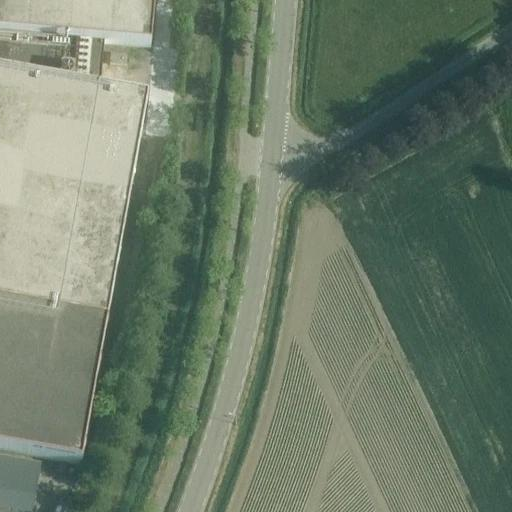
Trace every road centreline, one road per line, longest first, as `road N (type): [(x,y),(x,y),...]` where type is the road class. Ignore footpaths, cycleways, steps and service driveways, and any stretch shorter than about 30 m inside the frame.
road 1 (unclassified): [(190,511),(241,364),(274,154)]
road 2 (unclassified): [(274,154),(341,145),(511,36)]
road 3 (unclassified): [(274,154),(287,0)]
